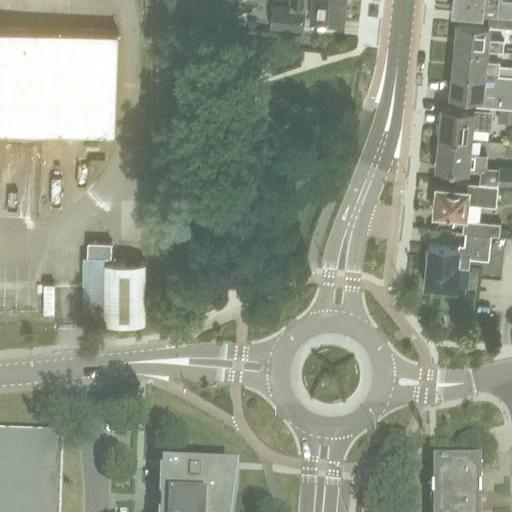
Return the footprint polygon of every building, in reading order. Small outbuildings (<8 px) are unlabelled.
[(311,18),(343,21),(344,0),(289,0),(289,5),(272,3),(270,26),(304,29),(305,15),(311,15),(311,18)] [(502,0),(453,0),(452,11),(483,14),(511,17),(511,1),(502,0)] [(458,22),(456,46),(487,49),(487,50),(503,52),(504,40),(488,39),(489,26),(511,28),(511,17),(483,14),(482,24),(458,22)] [(0,127),(10,128),(9,135),(42,136),(42,129),(114,132),(114,133),(115,133),(119,31),(0,26),(0,127)] [(497,75),(511,76),(511,66),(499,65),(500,62),(486,61),(487,50),(487,49),(456,46),(453,70),(484,73),(485,73),(497,74),(497,75)] [(484,73),(453,70),(451,94),(482,98),(483,87),(495,88),(497,75),(497,74),(485,73),(484,73)] [(511,96),(500,96),(500,107),(511,106),(511,96)] [(492,117),(484,109),(475,108),(443,105),(440,135),(472,138),(473,127),(491,128),(492,117)] [(511,108),(503,107),(501,120),(511,121),(511,108)] [(470,153),(472,138),(440,135),(437,165),(480,170),(486,170),(486,168),(487,154),(470,153)] [(486,168),(486,170),(480,170),(479,179),(499,181),(498,185),(511,186),(511,167),(500,167),(500,170),(486,168)] [(435,212),(466,215),(467,204),(493,206),(495,192),(469,189),(469,183),(456,182),(456,188),(438,186),(437,197),(433,199),(432,208),(435,210),(435,212)] [(466,232),(491,235),(499,236),(501,222),(464,219),(462,232),(466,232)] [(489,259),(491,235),(466,232),(465,244),(459,244),(458,247),(428,244),(424,284),(457,287),(459,263),(458,262),(458,256),(489,259)] [(112,241),(89,241),(88,255),(112,255),(112,241)] [(84,286),(84,322),(105,322),(145,322),(145,262),(105,262),(105,269),(91,269),(91,286),(84,286)] [(0,327),(46,328),(46,273),(0,272),(0,327)] [(63,441),(0,438),(0,511),(60,511),(61,476),(63,441)] [(479,471),(437,471),(437,511),(479,511),(479,508),(482,508),(481,496),(479,496),(479,471)] [(163,511),(155,511),(235,511),(240,479),(164,477),(163,511)]
